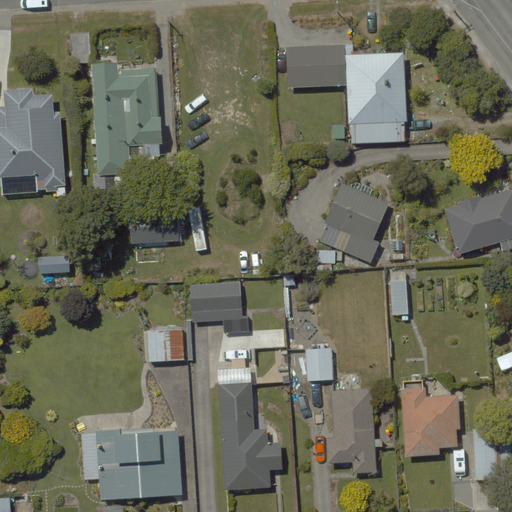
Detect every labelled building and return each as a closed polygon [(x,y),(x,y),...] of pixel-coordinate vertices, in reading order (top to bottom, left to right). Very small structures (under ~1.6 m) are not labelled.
[(314,45),(259,51),(264,91),(319,85),(314,45)] [(322,55),(330,140),(386,136),(380,54),(322,55)] [(66,63),(53,63),(53,92),(66,92),(66,63)] [(141,63),(69,67),(76,181),(112,179),(110,141),(146,139),(141,63)] [(33,88),(0,91),(0,173),(40,170),(33,88)] [(373,206),(317,183),(293,238),(349,261),(373,206)] [(497,187),(418,212),(432,253),(510,228),(497,187)] [(412,270),(390,270),(391,317),(413,317),(412,270)] [(223,279),(162,284),(165,324),(226,319),(223,279)] [(185,328),(147,329),(148,361),(186,361),(185,328)] [(333,347),(305,348),(305,382),(333,381),(333,347)] [(511,362),(489,376),(511,416),(511,362)] [(228,372),(194,374),(201,486),(250,483),(246,415),(231,416),(228,372)] [(367,386),(303,391),(309,469),(373,464),(367,386)] [(430,387),(379,393),(386,457),(432,454),(430,387)] [(508,425),(473,426),(474,478),(509,477),(508,425)] [(162,430),(75,434),(79,511),(108,511),(108,508),(166,504),(162,430)]
